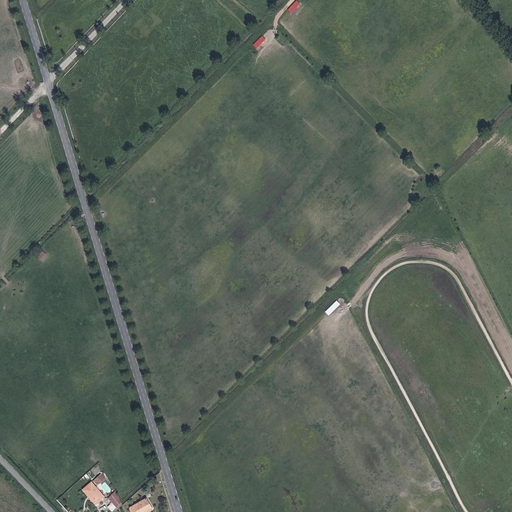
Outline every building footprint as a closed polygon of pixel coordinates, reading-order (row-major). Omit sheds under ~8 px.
[(292,12),(301,2),(298,0),(295,0),(288,8),(292,12)] [(257,48),(266,37),(262,34),(253,44),(257,48)] [(41,249),(36,255),(41,258),(45,252),(41,249)] [(104,497),(92,482),(84,489),(96,504),(104,497)] [(113,511),(124,500),(114,491),(108,497),(112,501),(108,506),(113,511)] [(132,511),(147,511),(153,509),(148,500),(131,510),(132,511)]
